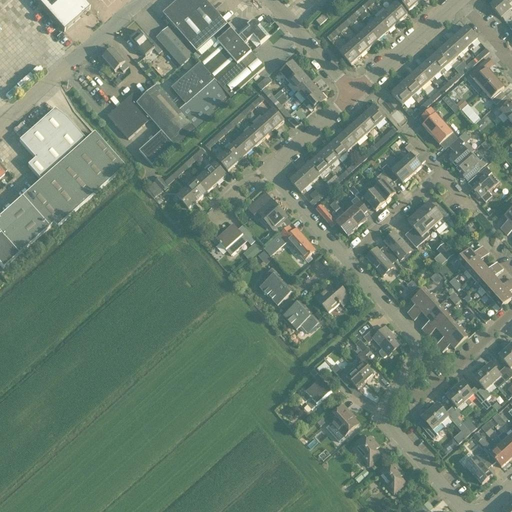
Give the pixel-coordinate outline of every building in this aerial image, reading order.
[(79,0),(33,0),(63,33),(89,10),(79,0)] [(190,46),(221,19),(214,12),(203,0),(180,0),(178,2),(163,16),(177,31),(190,46)] [(347,1),(345,0),(332,0),(322,9),(329,17),(347,1)] [(368,10),(377,2),(375,0),(372,0),(365,7),(368,10)] [(408,13),(418,5),(413,0),(398,0),(408,13)] [(502,19),(511,11),(501,0),(498,0),(491,7),(502,19)] [(511,0),(501,0),(511,11),(511,10),(511,0)] [(398,25),(407,17),(396,5),(387,13),(398,25)] [(358,18),(368,10),(365,7),(355,15),(358,18)] [(388,33),(398,25),(387,13),(378,21),(388,33)] [(320,27),(328,20),(324,15),(316,23),(320,27)] [(349,27),(358,18),(355,15),(346,23),(349,27)] [(221,19),(190,46),(197,54),(228,27),(221,19)] [(379,42),(388,33),(378,21),(368,30),(379,42)] [(271,37),(258,24),(257,24),(256,23),(255,23),(254,23),(253,23),(252,24),(236,36),(245,46),(254,38),(261,46),(271,37)] [(340,35),(349,27),(346,23),(337,31),(340,35)] [(181,68),(193,57),(168,29),(156,40),(181,68)] [(457,37),(468,49),(470,52),(474,48),(472,45),(477,41),(467,29),(457,37)] [(370,50),(379,42),(368,30),(359,38),(370,50)] [(217,84),(251,54),(252,54),(245,46),(236,36),(231,31),(197,61),(200,65),(215,82),(217,84)] [(340,35),(337,31),(328,40),(331,43),(340,35)] [(130,40),(146,58),(155,51),(147,42),(146,43),(144,39),(144,38),(139,33),(130,40)] [(459,57),(468,49),(457,37),(448,45),(459,57)] [(361,58),(370,50),(359,38),(350,46),(361,58)] [(162,53),(155,45),(152,47),(159,55),(162,53)] [(449,66),(459,57),(448,45),(439,54),(449,66)] [(351,67),(361,58),(350,46),(340,55),(351,67)] [(4,90),(14,97),(37,68),(26,59),(16,71),(13,68),(23,55),(18,51),(15,54),(9,49),(0,60),(0,80),(7,86),(4,90)] [(479,63),(489,54),(486,50),(476,59),(479,63)] [(113,51),(103,60),(115,74),(119,69),(123,74),(129,69),(113,51)] [(251,54),(217,84),(231,99),(264,69),(251,54)] [(449,66),(439,54),(429,62),(440,74),(442,77),(447,73),(444,70),(449,66)] [(183,66),(189,72),(198,63),(192,58),(183,66)] [(470,71),(479,63),(476,59),(467,67),(470,71)] [(431,82),(440,74),(429,62),(420,70),(431,82)] [(289,85),(301,74),(293,64),(280,75),(289,85)] [(214,82),(215,82),(200,65),(174,88),(175,89),(173,92),(186,106),(180,112),(187,119),(196,129),(215,113),(213,110),(227,97),(214,82)] [(461,79),(470,71),(467,67),(458,75),(461,79)] [(483,92),(497,80),(488,70),(484,74),(479,68),(470,77),(483,92)] [(422,90),(431,82),(420,70),(411,78),(420,88),(422,90)] [(297,94),(309,83),(301,74),(289,85),(297,94)] [(452,87),(461,79),(458,75),(449,84),(452,87)] [(422,90),(420,88),(411,78),(402,87),(403,88),(412,99),(412,98),(415,102),(419,99),(416,95),(422,90)] [(258,87),(271,101),(274,98),(265,89),(271,83),(267,79),(258,87)] [(497,107),(506,98),(501,93),(505,89),(497,80),(483,92),(497,107)] [(306,103),(318,92),(309,83),(297,94),(306,103)] [(442,95),(452,87),(449,84),(439,92),(442,95)] [(130,98),(151,121),(162,133),(140,153),(153,168),(176,147),(172,143),(191,125),(157,87),(145,99),(142,96),(133,96),(130,98)] [(412,99),(403,88),(402,87),(392,95),(403,107),(412,99)] [(326,102),(318,92),(306,103),(304,105),(307,108),(309,107),(314,113),(326,102)] [(433,103),(442,95),(439,92),(430,100),(433,103)] [(129,141),(151,121),(130,98),(108,118),(129,141)] [(252,106),(253,108),(255,110),(264,101),(261,98),(252,106)] [(279,111),(282,108),(274,98),(271,101),(279,111)] [(509,122),(511,119),(511,103),(507,98),(506,98),(497,107),(496,107),(509,122)] [(424,112),(433,103),(430,100),(421,108),(424,112)] [(463,100),(456,106),(460,110),(461,112),(468,105),(463,100)] [(255,110),(253,108),(252,106),(242,115),(245,118),(246,117),(251,113),(255,110)] [(456,106),(452,110),(456,114),(460,110),(456,106)] [(480,120),(468,106),(462,112),(474,125),(480,120)] [(287,120),(290,117),(282,108),(279,111),(287,120)] [(376,129),(385,120),(375,108),(365,116),(376,129)] [(413,121),(424,112),(421,108),(410,118),(413,121)] [(291,116),(298,125),(306,118),(298,110),(291,116)] [(27,167),(40,182),(85,142),(65,120),(53,111),(18,142),(34,160),(27,167)] [(274,132),(284,123),(273,111),(264,120),(274,132)] [(432,137),(444,126),(431,111),(422,120),(426,125),(423,128),(432,137)] [(256,118),(251,113),(246,117),(250,122),(256,118)] [(236,126),(245,118),(242,115),(233,123),(236,126)] [(367,137),(376,129),(365,116),(356,125),(367,137)] [(295,129),(299,126),(290,117),(287,120),(295,129)] [(265,140),(274,132),(264,120),(254,128),(265,140)] [(224,131),(226,134),(227,134),(236,126),(233,123),(224,131)] [(357,145),(367,137),(356,125),(347,133),(357,145)] [(448,149),(449,148),(458,140),(444,126),(432,137),(440,146),(443,143),(448,149)] [(256,148),(265,140),(254,128),(245,136),(256,148)] [(385,138),(387,141),(397,133),(394,130),(385,138)] [(224,131),(215,139),(217,142),(227,134),(226,134),(224,131)] [(348,153),(357,145),(347,133),(337,141),(348,153)] [(93,134),(85,142),(40,182),(26,194),(32,201),(45,216),(52,225),(56,229),(124,169),(93,134)] [(457,168),(470,156),(475,152),(467,144),(471,140),(465,134),(459,139),(458,140),(449,148),(454,154),(450,159),(457,168)] [(247,156),(256,148),(245,136),(236,144),(247,156)] [(378,150),(387,141),(385,138),(375,146),(378,150)] [(208,151),(217,142),(215,139),(205,147),(208,151)] [(339,162),(348,153),(337,141),(328,150),(339,162)] [(393,152),(402,144),(400,141),(390,149),(393,152)] [(237,165),(247,156),(236,144),(227,153),(237,165)] [(369,158),(378,150),(375,146),(366,155),(369,158)] [(425,163),(410,146),(405,150),(411,156),(402,164),(413,177),(422,168),(421,167),(425,163)] [(205,153),(202,150),(193,159),(196,162),(205,153)] [(339,162),(328,150),(319,158),(330,170),(332,172),(335,169),(333,167),(339,162)] [(228,173),(237,165),(227,153),(217,161),(228,173)] [(360,166),(369,158),(366,155),(357,163),(360,166)] [(470,156),(457,168),(466,177),(470,172),(474,177),(488,164),(484,159),(480,163),(476,158),(474,160),(470,156)] [(319,158),(310,166),(320,178),(323,181),(332,172),(330,170),(319,158)] [(196,162),(193,159),(183,167),(186,170),(196,162)] [(351,174),(360,166),(357,163),(348,171),(351,174)] [(403,186),(413,177),(402,164),(392,172),(387,167),(382,171),(384,174),(393,183),(394,184),(398,181),(403,186)] [(206,173),(217,186),(226,177),(216,165),(206,173)] [(311,186),(320,178),(310,166),(300,174),(311,186)] [(177,178),(186,170),(183,167),(174,175),(177,178)] [(482,184),(473,192),(481,200),(485,205),(492,199),(488,194),(495,188),(499,184),(492,176),(486,169),(476,178),(482,184)] [(202,177),(197,181),(197,182),(207,194),(217,186),(206,173),(204,171),(200,174),(202,177)] [(341,183),(351,174),(348,171),(338,179),(341,183)] [(301,195),(311,186),(300,174),(291,183),(301,195)] [(389,187),(393,183),(384,174),(375,182),(380,187),(375,191),(386,204),(396,195),(389,187)] [(162,191),(177,178),(174,175),(165,183),(160,179),(155,184),(162,191)] [(198,202),(207,194),(197,182),(197,181),(195,179),(192,182),(194,184),(188,190),(187,190),(198,202)] [(332,191),(341,183),(338,179),(329,188),(332,191)] [(162,191),(155,184),(148,190),(156,199),(163,192),(162,191)] [(188,210),(198,202),(187,190),(188,190),(186,187),(182,191),(184,193),(178,198),(188,210)] [(323,199),(332,191),(329,188),(320,196),(323,199)] [(350,192),(355,197),(359,194),(354,189),(350,192)] [(386,204),(375,191),(369,196),(365,191),(356,199),(357,200),(364,209),(369,205),(376,213),(386,204)] [(45,216),(32,201),(26,194),(0,217),(0,235),(18,256),(52,225),(45,216)] [(336,204),(340,201),(336,195),(331,199),(336,204)] [(266,196),(250,211),(255,216),(258,214),(273,231),(283,223),(287,219),(266,196)] [(313,208),(323,199),(320,196),(310,204),(313,208)] [(364,209),(357,200),(352,205),(355,208),(346,216),(346,217),(358,230),(367,222),(364,218),(369,213),(364,209)] [(334,212),(339,208),(334,203),(330,207),(334,212)] [(419,214),(433,230),(437,226),(440,229),(450,220),(441,210),(437,214),(429,205),(419,214)] [(336,224),(334,221),(321,207),(316,211),(322,217),(322,218),(332,229),(336,224)] [(504,233),(511,225),(511,211),(504,218),(509,223),(501,230),(504,233)] [(346,217),(346,216),(343,213),(334,221),(336,224),(349,238),(358,230),(346,217)] [(427,234),(433,230),(419,214),(408,224),(416,233),(412,236),(421,246),(430,238),(427,234)] [(283,223),(273,231),(278,236),(287,228),(283,223)] [(234,226),(216,241),(231,258),(248,244),(251,247),(256,243),(245,230),(241,234),(234,226)] [(288,244),(304,262),(316,252),(297,231),(294,233),(289,228),(279,238),(264,250),(271,258),(288,244)] [(0,266),(3,270),(18,256),(0,235),(0,266)] [(384,250),(395,263),(399,259),(402,262),(411,253),(395,235),(386,244),(388,247),(384,250)] [(256,244),(244,255),(250,262),(262,251),(256,244)] [(447,263),(454,257),(445,246),(438,253),(447,263)] [(470,251),(455,264),(462,272),(486,252),(482,248),(474,255),(470,251)] [(391,267),(395,263),(384,250),(380,254),(377,251),(367,260),(383,278),(393,269),(391,267)] [(471,279),(485,267),(481,263),(489,256),(485,252),(462,273),(465,276),(467,274),(471,279)] [(269,258),(265,253),(259,258),(263,263),(269,258)] [(476,289),(500,268),(497,265),(489,272),(485,267),(471,279),(476,285),(474,287),(476,289)] [(486,295),(499,283),(495,279),(503,272),(500,268),(476,289),(479,292),(481,290),(486,295)] [(445,269),(440,274),(444,279),(449,274),(445,269)] [(271,281),(261,290),(269,300),(270,299),(278,307),(293,294),(284,283),(285,282),(274,270),(266,277),(271,281)] [(414,283),(419,288),(426,282),(421,277),(414,283)] [(491,305),(511,285),(511,281),(503,288),(499,283),(486,295),(491,301),(489,303),(491,305)] [(511,285),(491,305),(493,308),(495,306),(500,312),(511,301),(511,297),(510,295),(511,293),(511,285)] [(316,298),(315,300),(318,303),(329,316),(341,306),(343,309),(352,301),(339,286),(333,291),(329,287),(316,298)] [(411,318),(434,298),(432,295),(430,297),(425,291),(412,303),(416,307),(408,314),(411,318)] [(426,319),(439,307),(435,302),(437,301),(434,298),(411,318),(414,322),(422,315),(426,319)] [(301,303),(284,318),(297,332),(301,327),(308,335),(320,324),(318,321),(313,316),(301,303)] [(425,334),(449,314),(446,311),(444,313),(439,307),(426,319),(430,323),(422,331),(425,334)] [(313,316),(318,321),(322,317),(318,313),(313,316)] [(479,317),(486,325),(490,321),(483,313),(479,317)] [(441,335),(453,324),(449,318),(451,316),(449,314),(425,334),(429,338),(437,331),(441,335)] [(439,350),(463,330),(461,327),(459,329),(453,324),(441,335),(444,339),(436,347),(439,350)] [(388,356),(389,357),(399,348),(389,337),(391,335),(385,329),(379,335),(374,330),(363,339),(368,345),(374,340),(383,350),(380,352),(380,354),(380,356),(383,359),(384,359),(386,359),(388,356)] [(463,330),(439,350),(443,354),(451,347),(455,352),(468,340),(463,335),(465,333),(463,330)] [(330,343),(337,338),(334,333),(327,339),(330,343)] [(368,349),(361,341),(356,346),(363,354),(368,349)] [(354,369),(366,384),(374,377),(368,370),(373,365),(360,350),(356,353),(359,357),(358,358),(362,362),(354,369)] [(511,371),(511,370),(511,369),(511,356),(507,351),(499,358),(507,367),(502,370),(510,380),(511,378),(511,371)] [(316,370),(324,378),(332,370),(323,362),(316,370)] [(510,380),(502,370),(498,375),(490,366),(482,373),(493,386),(501,379),(506,384),(510,380)] [(358,391),(366,384),(354,369),(345,377),(341,372),(336,376),(347,389),(352,385),(358,391)] [(493,386),(482,373),(474,380),(482,389),(477,392),(486,402),(490,397),(486,392),(493,386)] [(321,382),(306,395),(301,399),(305,404),(312,411),(316,407),(331,394),(321,382)] [(486,402),(477,392),(474,389),(470,393),(462,384),(460,385),(459,384),(457,384),(452,389),(465,404),(469,407),(472,405),(468,401),(473,397),(481,406),(486,402)] [(450,411),(457,420),(462,416),(458,410),(465,404),(452,389),(447,393),(447,395),(448,396),(446,398),(454,407),(450,411)] [(497,404),(492,408),(496,412),(501,408),(497,404)] [(429,413),(441,426),(448,419),(456,428),(461,423),(457,420),(450,411),(445,415),(437,406),(429,413)] [(343,407),(327,422),(330,426),(327,430),(339,443),(345,438),(358,426),(348,415),(349,414),(343,407)] [(433,432),(441,426),(429,413),(422,419),(430,429),(425,433),(433,442),(437,438),(433,432)] [(497,415),(493,420),(497,424),(502,420),(497,415)] [(321,428),(326,424),(324,422),(322,420),(317,424),(321,428)] [(461,423),(456,428),(461,433),(466,439),(471,435),(467,430),(461,423)] [(472,426),(467,430),(471,435),(476,430),(472,426)] [(490,431),(486,426),(482,430),(486,435),(490,431)] [(478,434),(474,438),(478,443),(483,440),(478,434)] [(511,436),(508,439),(503,434),(500,436),(511,449),(511,436)] [(509,462),(511,460),(511,449),(500,436),(497,439),(503,445),(498,449),(509,462)] [(364,438),(355,446),(366,458),(362,461),(370,469),(382,459),(376,452),(380,449),(371,439),(367,442),(364,438)] [(447,446),(453,452),(458,447),(452,441),(447,446)] [(509,462),(498,449),(492,454),(487,448),(484,451),(495,464),(501,470),(509,462)] [(495,464),(484,451),(480,454),(482,456),(479,458),(472,465),(467,470),(470,474),(482,487),(492,478),(485,470),(490,466),(491,468),(495,464)] [(388,466),(380,473),(391,485),(387,489),(394,497),(406,486),(400,480),(404,477),(395,467),(392,470),(388,466)] [(365,471),(355,480),(359,485),(369,475),(365,471)]
